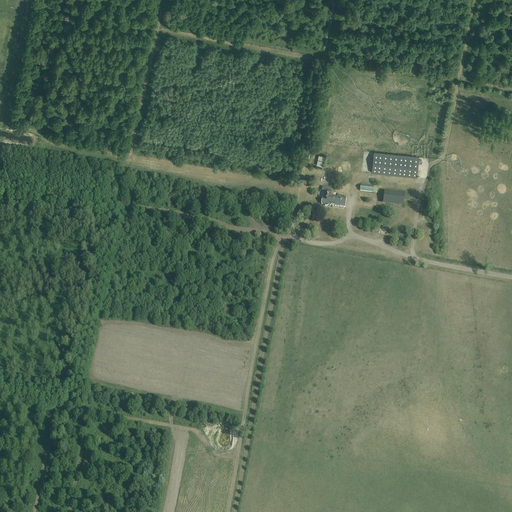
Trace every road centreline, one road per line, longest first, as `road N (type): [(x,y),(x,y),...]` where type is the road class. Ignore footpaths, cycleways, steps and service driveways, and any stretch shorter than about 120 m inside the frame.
road 1 (track): [(160,0),(74,397),(57,408),(36,511)]
road 2 (track): [(229,511),(274,252),(294,237),(334,0)]
road 3 (track): [(297,194),(57,145),(36,127),(11,122),(31,0)]
road 4 (track): [(0,182),(316,243)]
road 5 (unclassified): [(316,243),(356,237),(511,277)]
road 6 (track): [(72,400),(83,410),(178,428),(238,458)]
road 7 (unknown): [(153,31),(323,60)]
